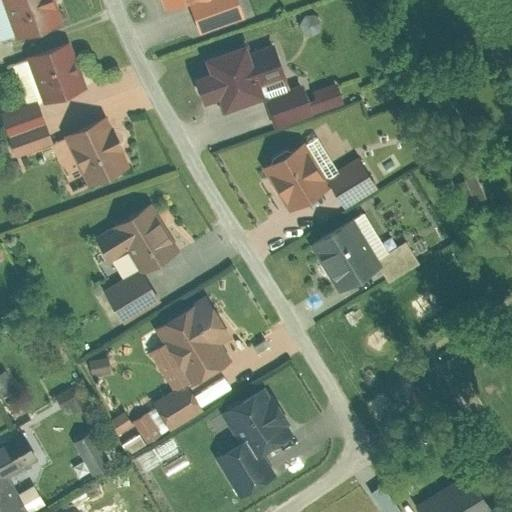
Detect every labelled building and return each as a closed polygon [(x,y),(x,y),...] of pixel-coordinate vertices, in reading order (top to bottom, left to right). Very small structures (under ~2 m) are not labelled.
[(59,0),(6,0),(19,35),(66,18),(59,0)] [(168,0),(170,4),(181,0),(191,0),(203,33),(251,15),(245,0),(168,0)] [(72,37),(29,53),(46,99),(89,84),(72,37)] [(257,55),(251,38),(207,53),(212,68),(200,73),(209,101),(222,97),(226,108),(269,93),(265,81),(290,72),(281,47),(257,55)] [(339,79),(309,89),(316,111),(346,101),(339,79)] [(306,83),(270,96),(280,125),(317,112),(316,111),(309,89),(306,83)] [(12,132),(48,120),(41,98),(4,111),(12,132)] [(134,160),(110,111),(68,132),(93,181),(134,160)] [(48,120),(12,132),(19,154),(56,141),(48,120)] [(333,183),(308,137),(264,161),(289,207),(333,183)] [(364,156),(330,175),(347,205),(381,186),(364,156)] [(473,171),(454,180),(466,205),(485,196),(473,171)] [(153,201),(98,232),(113,258),(131,247),(143,269),(180,248),(153,201)] [(355,215),(313,241),(342,288),(384,262),(355,215)] [(164,298),(147,267),(108,288),(125,319),(164,298)] [(210,291),(157,324),(168,340),(191,382),(234,358),(224,341),(236,334),(210,291)] [(191,382),(168,340),(154,347),(177,389),(191,382)] [(107,357),(89,358),(90,373),(108,372),(107,357)] [(207,409),(191,382),(177,389),(158,400),(173,428),(207,409)] [(297,431),(266,382),(222,409),(241,439),(218,453),(243,494),(279,472),(266,451),(297,431)] [(113,426),(119,441),(136,433),(130,418),(113,426)] [(27,426),(0,440),(0,511),(30,511),(32,511),(11,471),(42,455),(27,426)] [(90,475),(105,466),(86,432),(71,441),(90,475)] [(500,511),(474,468),(419,500),(426,511),(500,511)]
